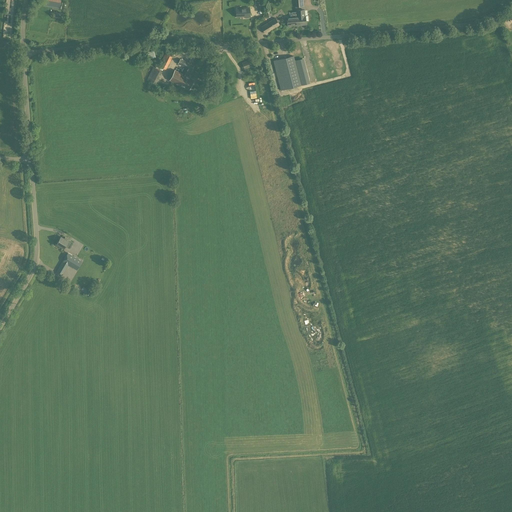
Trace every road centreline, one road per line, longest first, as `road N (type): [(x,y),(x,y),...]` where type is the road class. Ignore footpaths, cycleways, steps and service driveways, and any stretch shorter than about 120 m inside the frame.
road 1 (unclassified): [(22,53),(170,36),(229,44),(470,21),(508,0)]
road 2 (unclassified): [(0,320),(36,252),(30,160)]
